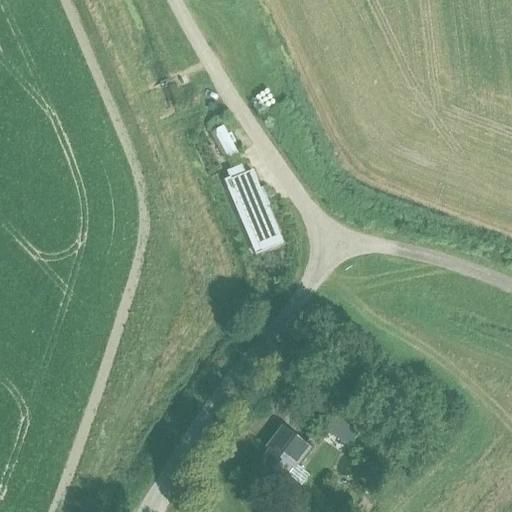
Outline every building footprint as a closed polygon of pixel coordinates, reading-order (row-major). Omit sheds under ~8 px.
[(228,122),(216,127),(231,160),(234,166),(246,161),(228,122)] [(241,166),(227,173),(256,241),(277,232),(252,172),(245,175),(241,166)] [(351,446),(360,434),(329,413),(320,425),(351,446)] [(366,426),(360,436),(368,442),(375,432),(366,426)] [(273,453),(254,478),(289,504),(300,488),(309,476),(296,466),(309,449),(283,429),(268,449),(273,453)]
